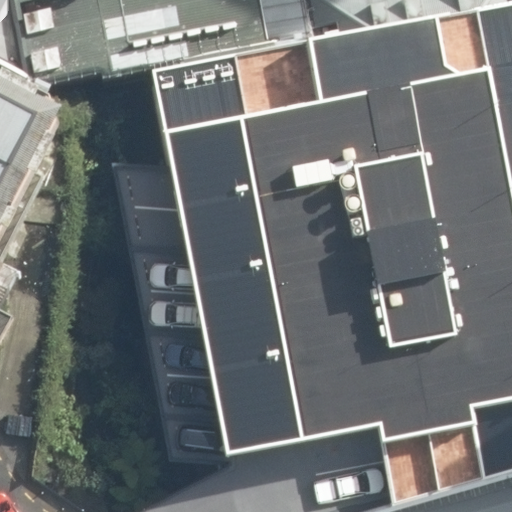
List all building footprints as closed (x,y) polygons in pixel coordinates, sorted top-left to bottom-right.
[(0,0),(0,287),(6,276),(76,141),(67,136),(55,107),(59,98),(44,90),(39,99),(38,90),(23,8),(21,0),(0,0)] [(257,0),(21,0),(23,8),(38,90),(54,87),(154,67),(266,46),(257,0)] [(511,453),(511,0),(266,46),(154,67),(169,146),(230,445),(275,440),(381,426),(397,489),(511,453)] [(511,0),(257,0),(266,46),(511,0)] [(0,380),(1,377),(2,373),(2,368),(0,363),(0,362),(0,356),(18,327),(0,316),(0,314),(17,281),(6,276),(0,287),(0,380)] [(511,511),(511,453),(397,489),(332,511),(511,511)]
